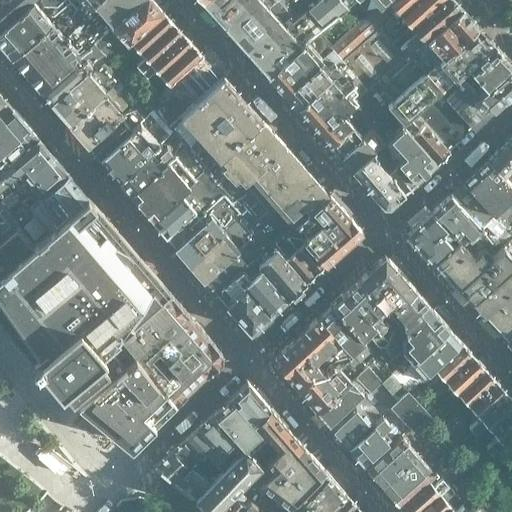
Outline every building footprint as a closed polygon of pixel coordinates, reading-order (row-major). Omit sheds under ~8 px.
[(0,0),(0,42),(10,54),(64,9),(73,19),(93,0),(0,0)] [(92,41),(138,0),(93,0),(73,19),(64,9),(10,54),(40,88),(94,43),(92,41)] [(108,59),(131,39),(162,11),(152,0),(138,0),(92,41),(94,43),(103,53),(108,59)] [(329,0),(201,0),(268,74),(302,44),(316,32),(327,22),(340,11),(329,0)] [(352,0),(329,0),(340,11),(352,0)] [(341,60),(409,0),(382,0),(380,2),(340,37),(330,46),(332,49),(341,60)] [(366,89),(403,56),(386,37),(406,19),(419,33),(417,35),(414,32),(399,44),(406,53),(460,6),(454,0),(409,0),(341,60),(343,62),(355,76),(366,89)] [(460,72),(467,66),(493,42),(477,24),(460,6),(406,53),(403,56),(366,89),(355,76),(307,118),(330,143),(352,168),(370,152),(369,150),(380,140),(369,127),(371,125),(367,120),(380,109),(397,128),(403,123),(411,116),(415,112),(439,91),(460,72)] [(201,54),(162,11),(131,39),(144,55),(137,62),(147,74),(155,67),(169,83),(201,54)] [(340,37),(327,22),(316,32),(330,46),(340,37)] [(486,88),(511,63),(511,61),(493,42),(467,66),(473,72),(466,78),(476,89),(482,83),(486,88)] [(50,100),(103,53),(94,43),(40,88),(50,100)] [(284,92),(318,62),(302,44),(268,74),(284,92)] [(343,62),(341,60),(332,49),(325,56),(330,62),(323,68),(318,62),(284,92),(295,105),(343,62)] [(69,122),(122,77),(108,59),(103,53),(50,100),(69,122)] [(183,90),(211,65),(201,54),(169,83),(163,88),(168,94),(179,85),(183,90)] [(307,118),(355,76),(343,62),(295,105),(307,118)] [(493,107),(511,89),(511,63),(486,88),(480,93),(493,107)] [(183,111),(222,76),(211,65),(183,90),(187,94),(176,103),(183,111)] [(493,107),(480,93),(476,89),(466,78),(460,72),(439,91),(472,126),(493,107)] [(206,168),(261,120),(222,76),(183,111),(168,124),(174,131),(184,143),(205,167),(206,168)] [(88,143),(140,99),(122,77),(69,122),(88,143)] [(472,126),(439,91),(415,112),(423,121),(448,148),(472,126)] [(98,155),(154,108),(144,96),(140,99),(88,143),(98,155)] [(38,137),(5,99),(0,103),(0,165),(9,158),(11,160),(38,137)] [(118,179),(174,131),(168,124),(154,108),(98,155),(118,179)] [(435,160),(403,123),(397,128),(380,109),(367,120),(371,125),(383,137),(399,158),(397,160),(414,180),(435,160)] [(448,148),(423,121),(419,125),(411,116),(403,123),(435,160),(448,148)] [(240,183),(284,144),(261,119),(261,120),(206,168),(220,186),(233,175),(240,183)] [(129,191),(184,143),(174,131),(118,179),(129,191)] [(26,207),(67,172),(38,137),(11,160),(9,158),(0,165),(0,235),(28,211),(26,207)] [(414,180),(397,160),(399,158),(383,137),(380,140),(369,150),(370,152),(352,168),(382,204),(388,204),(414,180)] [(511,143),(508,138),(497,148),(511,164),(511,143)] [(149,215),(179,189),(205,167),(184,143),(129,191),(149,215)] [(271,242),(296,220),(327,193),(284,144),(240,183),(233,175),(220,186),(229,197),(223,202),(231,211),(237,219),(189,262),(203,279),(245,243),(253,236),(260,229),(271,242)] [(511,165),(511,164),(497,148),(487,158),(502,175),(511,165)] [(511,185),(502,175),(487,158),(474,170),(462,182),(510,233),(511,231),(511,185)] [(174,245),(207,216),(223,202),(229,197),(220,186),(206,168),(205,167),(179,189),(196,208),(166,235),(174,245)] [(0,268),(87,195),(67,172),(26,207),(28,211),(0,235),(0,268)] [(510,233),(462,182),(450,192),(450,193),(482,227),(498,245),(510,233)] [(166,235),(196,208),(179,189),(149,215),(166,235)] [(359,231),(359,226),(328,192),(327,193),(296,220),(298,222),(293,227),(297,231),(324,262),(359,231)] [(482,227),(450,193),(431,209),(451,231),(457,237),(463,244),(482,227)] [(119,332),(168,290),(87,195),(0,268),(0,315),(58,385),(72,397),(75,400),(76,400),(123,358),(109,340),(119,332)] [(444,237),(451,231),(431,209),(410,228),(409,235),(432,260),(450,244),(444,237)] [(189,262),(237,219),(231,211),(220,221),(223,226),(219,230),(207,216),(174,245),(189,262)] [(481,260),(498,245),(482,227),(463,244),(457,237),(450,244),(432,260),(456,285),(482,261),(481,260)] [(271,242),(260,229),(253,236),(263,249),(271,242)] [(324,262),(297,231),(291,237),(298,245),(294,248),(314,271),(324,262)] [(470,301),(511,262),(511,231),(510,233),(498,245),(481,260),(482,261),(456,285),(470,301)] [(214,291),(233,274),(246,263),(240,256),(250,248),(245,243),(203,279),(214,291)] [(314,271),(294,248),(290,252),(283,244),(277,249),(304,279),(314,271)] [(304,279),(277,249),(275,246),(264,257),(259,252),(252,258),(286,297),(290,293),(295,298),(309,285),(304,280),(304,279)] [(415,288),(387,258),(379,257),(357,277),(357,278),(389,313),(394,308),(415,288)] [(252,258),(246,263),(233,274),(244,286),(268,313),(286,297),(252,258)] [(481,313),(511,284),(511,262),(470,301),(481,313)] [(221,308),(244,286),(233,274),(214,291),(220,298),(215,302),(221,308)] [(389,313),(357,278),(344,290),(384,335),(389,341),(395,335),(390,329),(397,323),(389,313)] [(511,284),(481,313),(504,338),(511,330),(511,284)] [(268,313),(244,286),(221,308),(240,331),(245,326),(250,331),(268,313)] [(408,330),(432,307),(415,288),(394,308),(403,319),(401,321),(408,330)] [(221,351),(168,290),(119,332),(133,350),(174,401),(221,358),(221,351)] [(384,335),(344,290),(331,302),(359,334),(366,329),(377,341),(384,335)] [(359,334),(331,302),(318,315),(346,346),(359,334)] [(416,356),(448,326),(432,307),(408,330),(404,333),(410,338),(405,343),(409,348),(403,354),(405,356),(409,360),(415,354),(416,356)] [(380,378),(366,363),(363,366),(346,346),(318,315),(275,354),(276,355),(275,359),(275,360),(296,385),(317,409),(327,421),(355,395),(358,399),(380,378)] [(422,375),(461,340),(448,326),(416,356),(415,354),(409,360),(405,356),(380,378),(391,392),(400,383),(406,390),(412,385),(422,375)] [(444,378),(472,353),(461,340),(422,375),(428,381),(439,372),(444,378)] [(174,401),(133,350),(123,358),(76,400),(130,444),(174,401)] [(445,401),(484,366),(472,353),(444,378),(450,384),(439,394),(445,401)] [(467,404),(495,379),(484,366),(445,401),(451,407),(462,398),(467,404)] [(347,444),(387,408),(397,398),(391,392),(380,378),(358,399),(355,395),(327,421),(347,444)] [(468,426),(507,392),(495,379),(467,404),(473,410),(462,420),(468,426)] [(275,447),(253,423),(269,407),(248,381),(244,381),(212,410),(244,445),(260,465),(276,448),(275,447)] [(434,410),(423,397),(412,385),(406,390),(397,398),(387,408),(401,423),(405,419),(410,424),(419,416),(423,421),(434,410)] [(490,430),(511,410),(511,397),(507,392),(468,426),(474,433),(485,423),(490,430)] [(251,474),(244,482),(282,511),(288,505),(324,468),(302,443),(291,431),(269,407),(253,423),(275,447),(276,448),(260,465),(251,474)] [(361,460),(401,424),(401,423),(387,408),(347,444),(361,460)] [(244,445),(212,410),(184,437),(201,453),(203,452),(221,469),(227,462),(221,456),(226,451),(223,448),(226,445),(235,454),(244,445)] [(491,452),(511,433),(511,410),(490,430),(496,436),(486,446),(491,452)] [(398,503),(426,478),(452,454),(423,421),(419,416),(410,424),(365,465),(376,477),(388,491),(398,503)] [(221,469),(203,452),(201,453),(184,437),(172,448),(156,464),(175,480),(195,495),(221,469)] [(251,474),(260,465),(244,445),(235,454),(227,462),(221,469),(195,495),(215,511),(237,489),(244,482),(251,474)] [(405,511),(413,511),(464,466),(458,459),(431,484),(426,478),(398,503),(405,511)] [(437,511),(474,478),(469,472),(464,466),(413,511),(437,511)] [(325,511),(345,493),(324,468),(288,505),(295,511),(325,511)] [(461,511),(485,491),(474,478),(437,511),(461,511)] [(215,511),(236,511),(244,504),(239,500),(244,494),(237,489),(215,511)] [(492,511),(499,506),(485,491),(461,511),(492,511)] [(348,511),(356,505),(345,493),(325,511),(348,511)] [(267,511),(250,498),(244,504),(236,511),(267,511)] [(511,511),(511,501),(503,510),(504,511),(511,511)]
